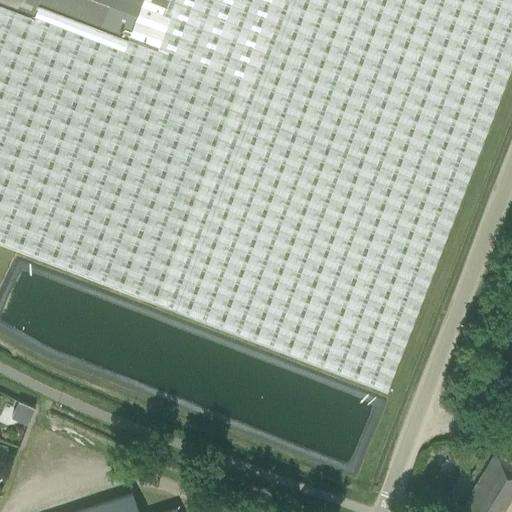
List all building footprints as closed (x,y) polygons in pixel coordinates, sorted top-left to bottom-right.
[(511,0),(0,0),(0,242),(385,391),(511,59),(511,0)] [(511,389),(511,380),(493,373),(484,396),(506,404),(511,389)] [(27,425),(34,408),(18,401),(11,417),(27,425)] [(502,511),(511,496),(511,464),(495,455),(458,511),(502,511)] [(177,511),(176,508),(163,511),(138,511),(132,494),(75,511),(177,511)]
